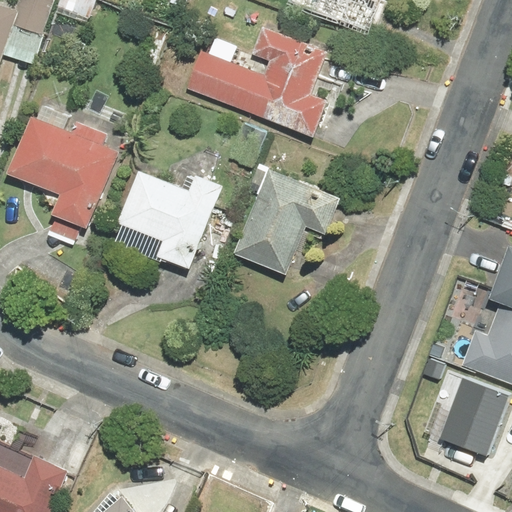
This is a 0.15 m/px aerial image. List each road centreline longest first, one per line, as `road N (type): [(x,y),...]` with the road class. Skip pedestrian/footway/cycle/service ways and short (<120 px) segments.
road 1 (residential): [(509,0),(330,469)]
road 2 (residential): [(0,316),(26,338),(330,469)]
